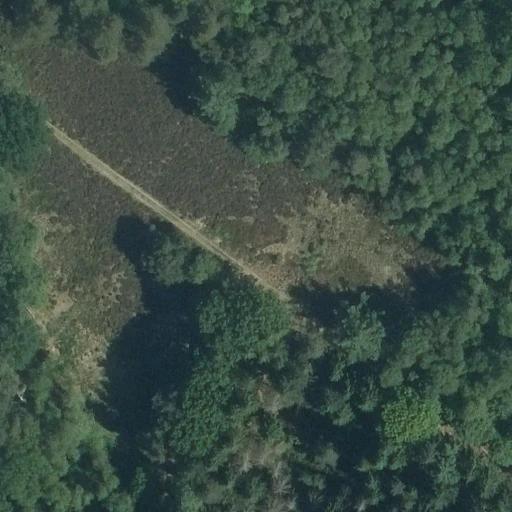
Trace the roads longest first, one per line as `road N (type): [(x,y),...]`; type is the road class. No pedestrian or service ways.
road 1 (track): [(511,470),(0,94)]
road 2 (track): [(164,511),(218,255)]
road 3 (track): [(511,294),(467,269),(457,273),(365,362)]
